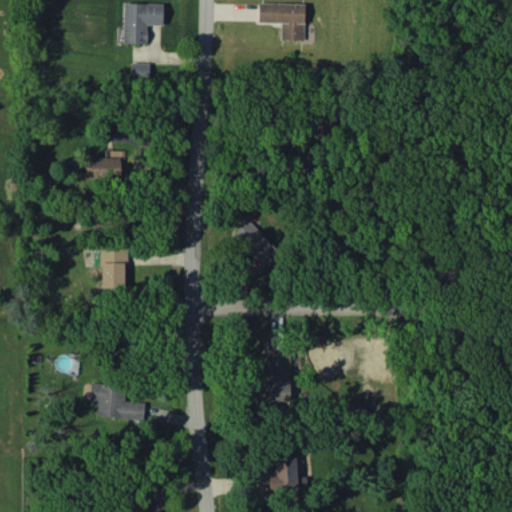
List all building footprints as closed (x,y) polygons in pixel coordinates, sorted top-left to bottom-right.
[(258,22),(281,22),(280,39),(303,40),(304,3),(258,2),(258,22)] [(162,24),(163,4),(124,3),(123,43),(146,43),(146,24),(162,24)] [(149,62),(130,63),(131,78),(149,78),(149,62)] [(317,134),(332,134),(331,119),(317,119),(317,134)] [(121,178),(120,156),(84,158),(85,180),(121,178)] [(231,234),(265,267),(280,252),(246,219),(231,234)] [(101,287),(128,287),(127,246),(100,246),(101,287)] [(290,350),(265,350),(264,400),(290,400),(290,350)] [(95,416),(142,420),(144,401),(123,400),(124,384),(90,382),(89,400),(97,400),(95,416)] [(296,476),(296,455),(272,456),(273,474),(268,474),(268,494),(288,494),(288,499),(306,499),(306,476),(296,476)]
